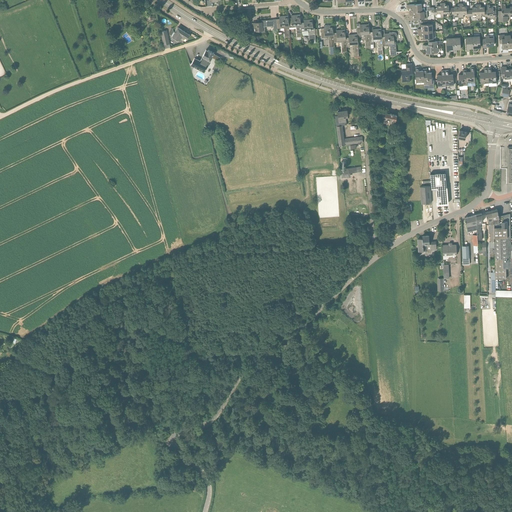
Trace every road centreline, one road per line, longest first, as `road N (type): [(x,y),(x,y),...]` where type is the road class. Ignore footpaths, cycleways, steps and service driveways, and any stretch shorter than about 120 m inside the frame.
road 1 (unclassified): [(205,511),(205,476),(173,446),(175,433),(211,420),(245,369),(274,357),(376,256),(477,201),(492,142)]
road 2 (track): [(163,52),(0,116)]
road 3 (track): [(238,252),(395,243)]
road 4 (residential): [(511,57),(421,59),(388,9)]
road 5 (track): [(106,309),(139,288),(238,252)]
road 6 (primary): [(414,106),(282,66)]
